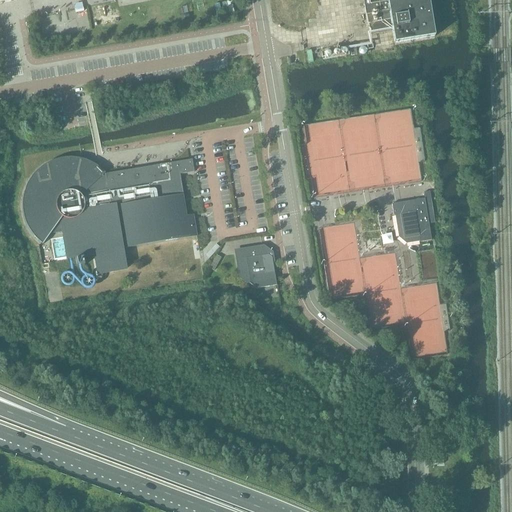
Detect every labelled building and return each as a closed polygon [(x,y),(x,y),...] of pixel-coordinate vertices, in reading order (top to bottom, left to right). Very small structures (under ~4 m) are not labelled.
[(93,103),(86,105),(96,156),(104,155),(93,103)] [(75,259),(76,267),(80,266),(81,266),(83,266),(84,266),(83,258),(82,258),(81,256),(94,254),(97,271),(98,274),(126,269),(123,249),(196,237),(193,215),(186,216),(180,175),(194,172),(192,160),(105,174),(103,175),(103,174),(103,173),(103,172),(103,171),(103,170),(102,169),(101,169),(100,168),(99,168),(99,169),(98,169),(97,169),(96,169),(94,167),(90,165),(88,164),(86,163),(84,163),(80,161),(81,159),(78,158),(76,158),(72,157),(70,157),(68,157),(64,158),(62,158),(59,159),(57,159),(54,160),(51,161),(50,162),(47,163),(45,164),(45,165),(42,167),(40,168),(38,169),(37,171),(35,172),(34,174),(32,176),(30,178),(29,181),(28,183),(27,184),(26,187),(25,188),(26,188),(24,192),(23,195),(23,198),(23,199),(22,201),(22,203),(22,205),(22,207),(22,209),(22,211),(23,212),(23,215),(23,216),(24,219),(25,221),(26,223),(27,226),(28,228),(29,229),(30,232),(32,234),(33,236),(35,238),(36,239),(38,241),(39,242),(41,244),(43,245),(50,234),(63,232),(64,239),(67,258),(68,258),(70,258),(71,257),(72,257),(76,257),(76,259),(75,259)] [(427,192),(423,193),(424,199),(429,224),(434,223),(429,192),(427,192)] [(392,204),(394,216),(395,216),(399,237),(406,243),(419,241),(419,242),(431,240),(429,224),(424,199),(392,204)] [(219,246),(216,243),(206,254),(209,257),(219,246)] [(240,277),(249,283),(257,289),(276,285),(273,263),(272,258),(271,258),(268,256),(268,255),(263,256),(262,248),(236,252),(240,277)] [(221,257),(216,255),(209,268),(213,270),(221,257)]
